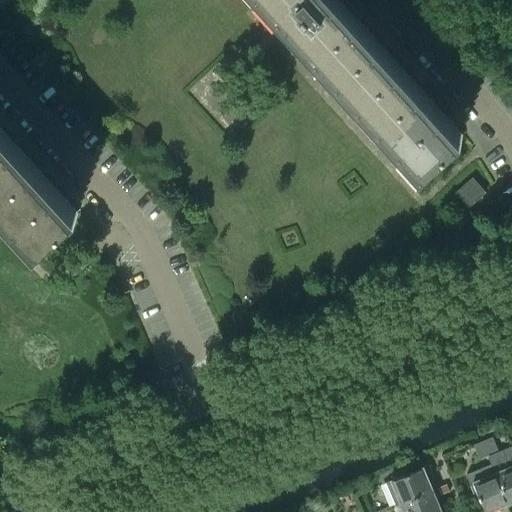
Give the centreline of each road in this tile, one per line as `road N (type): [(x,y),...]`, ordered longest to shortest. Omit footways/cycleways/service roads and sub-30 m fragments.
road 1 (residential): [(219,422),(142,232),(0,73)]
road 2 (residential): [(219,422),(511,292)]
road 3 (residential): [(14,510),(219,422)]
road 4 (residential): [(511,142),(385,0)]
